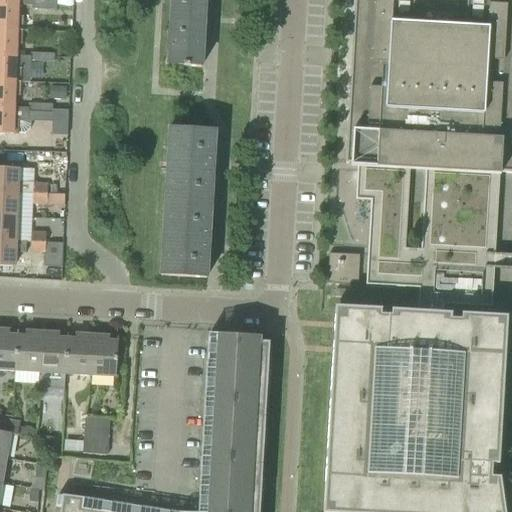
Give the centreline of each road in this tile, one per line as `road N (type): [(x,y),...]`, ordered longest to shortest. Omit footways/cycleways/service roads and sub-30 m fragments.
road 1 (residential): [(277,313),(294,0)]
road 2 (residential): [(277,313),(0,298)]
